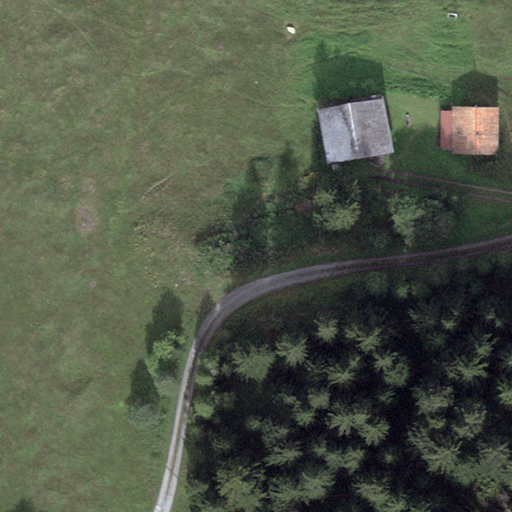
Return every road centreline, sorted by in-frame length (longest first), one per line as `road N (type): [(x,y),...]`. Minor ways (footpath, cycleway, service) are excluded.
road 1 (track): [(160,511),(196,361),(213,320),(233,299),(323,271),(511,240)]
road 2 (track): [(379,172),(511,196)]
